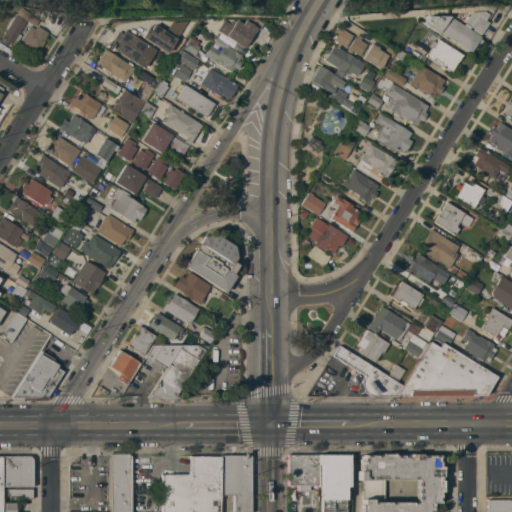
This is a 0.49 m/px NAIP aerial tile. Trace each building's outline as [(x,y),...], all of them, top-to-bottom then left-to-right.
[(15,15),(19,9),(29,15),(29,16),(37,21),(34,27),(15,15)] [(461,25),(463,23),(462,22),(469,12),(482,11),(487,14),(487,15),(489,16),(488,18),(489,18),(486,22),(487,22),(480,34),(479,34),(478,36),(479,36),(478,38),(481,40),(476,47),(474,45),(469,52),(437,32),(436,33),(421,24),(423,20),(426,16),(447,16),(461,25)] [(25,22),(17,34),(20,35),(15,44),(12,42),(10,45),(7,43),(6,45),(2,42),(4,40),(0,38),(15,15),(25,22)] [(419,25),(414,22),(417,17),(423,18),(419,25)] [(243,48),(215,31),(222,20),(228,24),(230,20),(234,22),(234,21),(241,25),(244,20),(256,28),(243,48)] [(408,23),(400,37),(396,35),(405,21),(408,23)] [(165,54),(140,37),(145,29),(148,25),(150,26),(152,24),(163,31),(166,26),(178,34),(165,54)] [(42,40),(44,41),(40,48),(38,47),(36,50),(20,40),(29,26),(34,29),(36,26),(47,33),(42,40)] [(344,46),(339,44),(338,45),(334,43),(335,41),(332,39),(336,33),(333,31),(336,26),(351,35),(344,46)] [(136,64),(112,49),(114,45),(110,42),(117,31),(121,33),(123,30),(148,45),(136,64)] [(360,36),(358,40),(365,44),(358,55),(351,51),(350,53),(345,50),(353,36),(354,37),(356,34),(360,36)] [(220,44),(218,47),(212,43),(215,37),(224,43),(229,46),(228,47),(241,55),(237,60),(241,62),(236,69),(233,67),(230,72),(203,55),(209,44),(219,50),(222,46),(220,44)] [(389,41),(386,45),(381,42),(384,37),(389,41)] [(398,41),(394,48),(389,45),(393,38),(398,41)] [(193,55),(181,48),(187,39),(198,46),(193,55)] [(461,55),(456,62),(449,72),(438,65),(438,66),(423,57),(429,48),(426,46),(430,40),(434,42),(436,39),(461,55)] [(323,60),(326,55),(323,53),(326,48),(329,50),(333,44),(363,64),(355,76),(349,72),(347,75),(345,73),(344,73),(323,60)] [(360,58),(368,46),(368,47),(370,44),(377,48),(376,49),(386,55),(382,61),(383,61),(378,68),(373,65),(372,66),(360,58)] [(394,52),(390,57),(382,52),(385,47),(394,52)] [(132,68),(123,82),(95,64),(104,49),(132,68)] [(396,66),(389,62),(397,49),(404,53),(396,66)] [(198,60),(192,70),(177,61),(183,51),(198,60)] [(180,64),(190,71),(183,82),(173,75),(180,64)] [(310,80),(311,78),(310,77),(318,64),(344,80),(339,88),(336,86),(332,92),(328,90),(310,80)] [(442,80),(439,85),(442,87),(437,94),(435,92),(431,98),(407,83),(414,73),(410,71),(413,67),(416,69),(419,65),(442,80)] [(225,78),(237,85),(235,88),(236,88),(233,93),(233,92),(228,99),(220,94),(219,96),(212,92),(212,93),(209,91),(210,91),(199,84),(209,68),(225,78)] [(400,86),(382,75),(383,75),(382,74),(386,68),(386,69),(387,68),(404,79),(400,86)] [(373,82),(367,92),(356,85),(362,75),(373,82)] [(105,78),(120,87),(116,94),(101,84),(105,78)] [(159,81),(168,87),(161,97),(153,91),(159,81)] [(146,83),(153,88),(145,101),(137,97),(146,83)] [(426,105),(424,108),(427,110),(418,124),(416,122),(414,125),(399,115),(398,116),(388,110),(395,99),(384,93),(390,83),(426,105)] [(214,104),(209,110),(210,111),(208,115),(207,114),(205,117),(184,104),(183,105),(181,104),(182,102),(176,98),(185,85),(214,104)] [(346,95),(339,104),(330,98),(336,89),(346,95)] [(143,102),(140,107),(131,121),(111,108),(114,103),(113,102),(115,98),(117,99),(123,90),(143,102)] [(104,107),(98,117),(94,114),(91,118),(84,114),(83,116),(80,114),(81,112),(69,105),(74,98),(75,98),(79,91),(104,107)] [(376,108),(365,101),(371,92),(381,99),(376,108)] [(511,120),(503,114),(507,108),(503,106),(508,100),(511,102),(511,100),(511,120)] [(149,118),(139,112),(147,101),(156,107),(149,118)] [(198,122),(198,123),(201,125),(189,144),(184,141),(186,137),(162,121),(166,115),(163,113),(169,104),(198,122)] [(410,132),(406,138),(410,141),(404,151),(400,149),(397,153),(380,142),(380,143),(373,138),(377,133),(370,129),(375,122),(374,121),(379,113),(410,132)] [(95,129),(91,135),(91,134),(85,143),(81,141),(80,142),(58,128),(63,119),(68,122),(73,114),(95,129)] [(105,128),(107,125),(105,123),(108,117),(111,119),(113,115),(127,124),(126,127),(128,128),(124,135),(121,134),(119,137),(105,128)] [(363,136),(351,128),(357,118),(369,126),(363,136)] [(140,140),(151,122),(188,146),(181,157),(168,149),(173,143),(172,142),(170,144),(168,143),(164,149),(163,148),(160,153),(140,140)] [(494,128),(498,122),(511,130),(511,156),(511,158),(493,147),(494,146),(486,141),(490,135),(487,133),(492,126),(494,128)] [(44,150),(52,138),(55,140),(57,136),(79,150),(69,166),(44,150)] [(135,143),(133,146),(136,148),(128,161),(116,153),(126,137),(135,143)] [(98,159),(99,158),(93,154),(104,138),(117,146),(114,151),(112,150),(103,163),(98,159)] [(343,160),(332,153),(341,139),(352,145),(343,160)] [(393,159),(392,159),(396,161),(385,178),(381,176),(378,182),(354,167),(359,160),(357,158),(361,152),(362,153),(369,143),(393,159)] [(504,174),(503,173),(498,180),(493,177),(492,178),(471,165),(476,157),(473,155),(478,146),(509,166),(504,174)] [(143,170),(131,162),(139,149),(143,151),(144,148),(153,154),(143,170)] [(69,172),(59,188),(35,173),(39,165),(36,163),(41,154),(69,172)] [(80,155),(100,168),(91,183),(71,171),(80,155)] [(165,162),(164,165),(166,167),(158,180),(146,172),(156,156),(165,162)] [(113,182),(124,164),(161,187),(154,199),(141,191),(146,184),(141,181),(138,187),(139,188),(137,191),(136,189),(133,194),(113,182)] [(173,189),(161,182),(169,169),(172,171),(174,168),(183,173),(173,189)] [(377,185),(373,191),(376,193),(372,199),(369,197),(365,203),(356,197),(357,195),(340,184),(345,178),(346,179),(352,169),(377,185)] [(22,193),(19,190),(24,182),(27,184),(30,179),(51,191),(48,196),(51,198),(47,205),(43,203),(41,206),(21,193),(22,193)] [(472,208),(454,197),(456,192),(452,190),(456,183),(460,186),(463,182),(469,186),(472,182),(483,190),(480,195),(485,198),(480,205),(476,202),(472,208)] [(511,200),(503,195),(511,183),(511,200)] [(78,209),(67,202),(76,186),(87,192),(78,209)] [(115,198),(112,197),(117,188),(120,190),(120,189),(129,194),(127,197),(142,206),(141,206),(145,209),(138,220),(135,217),(131,223),(108,208),(115,198)] [(316,215),(300,204),(307,192),(308,193),(309,192),(312,194),(312,195),(324,203),(316,215)] [(511,201),(504,212),(494,205),(500,195),(511,201)] [(329,218),(335,208),(330,205),(336,196),(352,206),(351,208),(358,212),(357,214),(359,214),(356,219),(358,220),(355,225),(355,224),(354,226),(355,226),(353,230),(351,230),(350,231),(329,218)] [(41,213),(33,227),(6,210),(15,197),(41,213)] [(101,206),(97,212),(82,203),(86,197),(101,206)] [(453,235),(433,222),(445,202),(472,218),(467,227),(458,222),(455,227),(457,228),(453,235)] [(85,210),(86,211),(85,213),(86,214),(84,217),(81,216),(79,219),(74,217),(81,204),(86,207),(85,210)] [(56,206),(69,214),(62,224),(50,215),(56,206)] [(305,218),(299,214),(302,208),(308,212),(305,218)] [(125,241),(123,239),(119,246),(95,231),(106,214),(132,230),(125,241)] [(0,218),(1,217),(22,230),(17,237),(21,240),(15,248),(12,246),(11,246),(0,238),(0,218)] [(326,225),(327,223),(346,236),(340,246),(338,245),(332,254),(326,250),(324,252),(313,244),(315,242),(306,236),(311,229),(308,227),(315,217),(326,225)] [(82,235),(80,239),(81,239),(79,242),(78,241),(74,248),(61,239),(69,228),(67,227),(73,218),(82,223),(77,232),(82,235)] [(504,221),(506,219),(509,220),(507,223),(511,226),(511,233),(506,241),(496,235),(504,221)] [(41,240),(46,232),(45,231),(49,224),(62,232),(57,238),(58,239),(52,248),(41,240)] [(457,246),(454,252),(456,253),(448,267),(438,261),(438,262),(424,253),(425,252),(418,248),(423,241),(422,241),(429,229),(457,246)] [(84,240),(87,242),(92,234),(119,251),(108,269),(78,249),(84,240)] [(196,245),(197,244),(203,236),(214,234),(233,246),(235,258),(232,261),(236,264),(236,266),(231,273),(194,250),(194,248),(196,245)] [(38,240),(51,248),(46,256),(33,248),(38,240)] [(59,241),(78,254),(70,266),(51,253),(59,241)] [(0,245),(15,255),(11,261),(19,266),(14,274),(6,269),(5,271),(0,267),(0,245)] [(322,267),(305,256),(313,245),(329,256),(322,267)] [(511,270),(511,262),(502,256),(508,245),(511,247),(511,277),(511,275),(510,274),(511,270)] [(231,273),(235,276),(224,292),(184,267),(194,250),(231,273)] [(44,259),(38,268),(26,260),(31,251),(44,259)] [(429,279),(431,280),(429,282),(428,281),(427,282),(407,270),(408,268),(407,267),(409,264),(407,263),(411,257),(413,258),(415,255),(417,254),(437,266),(429,279)] [(84,260),(104,273),(101,278),(102,278),(95,288),(94,288),(91,294),(71,281),(84,260)] [(50,283),(37,275),(44,264),(57,273),(50,283)] [(453,274),(446,269),(450,264),(457,268),(453,274)] [(446,277),(440,274),(443,269),(449,272),(446,277)] [(466,274),(463,279),(455,275),(459,269),(466,274)] [(179,275),(184,278),(187,272),(209,285),(202,297),(203,298),(199,305),(182,294),(183,293),(172,286),(179,275)] [(29,281),(24,288),(14,281),(18,274),(29,281)] [(490,292),(492,288),(491,287),(493,284),(494,285),(500,276),(511,283),(511,309),(491,297),(490,292)] [(476,295),(465,289),(471,278),(482,284),(476,295)] [(421,294),(420,297),(423,298),(417,306),(415,305),(411,310),(387,295),(393,285),(397,287),(400,281),(421,294)] [(25,290),(19,299),(10,293),(16,283),(25,290)] [(60,300),(64,295),(58,291),(64,283),(69,287),(70,286),(85,297),(84,299),(87,301),(80,311),(77,309),(76,311),(60,300)] [(46,301),(54,306),(49,314),(42,309),(39,314),(26,306),(30,300),(25,297),(29,290),(46,301)] [(168,298),(170,298),(173,293),(197,309),(187,324),(162,308),(168,298)] [(453,300),(449,307),(440,302),(444,294),(453,300)] [(466,311),(460,321),(447,313),(453,303),(466,311)] [(15,311),(14,311),(19,304),(28,310),(23,317),(15,311)] [(408,324),(397,341),(394,339),(378,329),(376,333),(366,327),(370,322),(369,322),(373,316),(372,316),(374,312),(375,312),(378,307),(379,308),(380,306),(408,324)] [(511,321),(507,328),(504,327),(504,328),(506,329),(501,337),(498,335),(496,338),(480,328),(486,319),(484,318),(490,307),(511,321)] [(78,321),(76,323),(79,324),(74,331),(72,330),(68,335),(49,322),(50,320),(48,318),(54,309),(56,311),(58,308),(78,321)] [(10,342),(0,335),(15,311),(23,317),(25,318),(10,342)] [(172,339),(171,340),(169,339),(162,340),(154,336),(157,332),(147,325),(156,312),(179,327),(179,326),(186,330),(180,341),(177,340),(172,339)] [(423,327),(430,316),(439,321),(432,333),(423,327)] [(142,355),(125,345),(127,341),(128,342),(136,329),(135,328),(137,325),(154,336),(142,355)] [(454,333),(447,345),(433,336),(440,325),(454,333)] [(203,327),(215,334),(209,343),(198,336),(203,327)] [(473,332),(472,333),(477,336),(478,336),(493,344),(491,347),(495,349),(488,362),(484,359),(483,362),(467,353),(468,351),(462,348),(466,341),(461,338),(466,328),(473,332)] [(381,353),(380,352),(374,362),(357,351),(359,347),(356,345),(361,336),(361,335),(364,329),(366,330),(367,329),(377,336),(377,337),(387,343),(381,353)] [(418,359),(402,349),(411,334),(425,342),(426,340),(429,342),(418,359)] [(402,386),(418,359),(429,342),(431,343),(434,338),(496,377),(484,395),(396,396),(402,386)] [(151,360),(150,361),(145,358),(152,346),(181,345),(166,369),(151,360)] [(181,345),(197,345),(204,349),(174,397),(149,397),(166,369),(181,345)] [(368,396),(363,392),(360,381),(364,376),(332,356),(338,346),(402,386),(396,396),(368,396)] [(139,363),(125,385),(116,378),(119,373),(108,366),(119,350),(120,351),(139,363)] [(41,351),(53,359),(51,361),(57,365),(55,367),(62,372),(46,397),(12,397),(41,351)] [(403,370),(397,381),(387,374),(394,364),(403,370)] [(99,386),(108,391),(106,394),(93,395),(99,386)] [(65,511),(109,511),(108,452),(130,452),(130,511),(65,511)] [(219,455),(250,455),(250,511),(233,511),(233,495),(219,495),(219,456),(219,455)] [(318,486),(288,486),(288,455),(319,455),(318,486)] [(319,455),(349,456),(348,486),(346,486),(345,511),(321,511),(321,486),(318,486),(319,455)] [(360,511),(360,505),(362,505),(362,481),(357,481),(357,471),(359,471),(359,462),(362,462),(362,456),(380,456),(380,455),(392,455),(392,456),(407,456),(407,455),(419,455),(419,456),(438,456),(438,467),(440,467),(441,477),(440,477),(440,481),(441,481),(441,492),(438,492),(438,504),(433,504),(433,506),(430,507),(430,511),(360,511)] [(219,456),(219,495),(219,511),(160,511),(160,474),(189,474),(189,456),(219,456)] [(0,511),(0,457),(30,457),(31,459),(31,487),(1,487),(1,511),(0,511)] [(31,499),(21,499),(21,496),(4,496),(4,489),(31,489),(31,499)] [(511,499),(511,511),(486,511),(486,499),(511,499)] [(3,511),(3,503),(14,503),(14,511),(3,511)]
